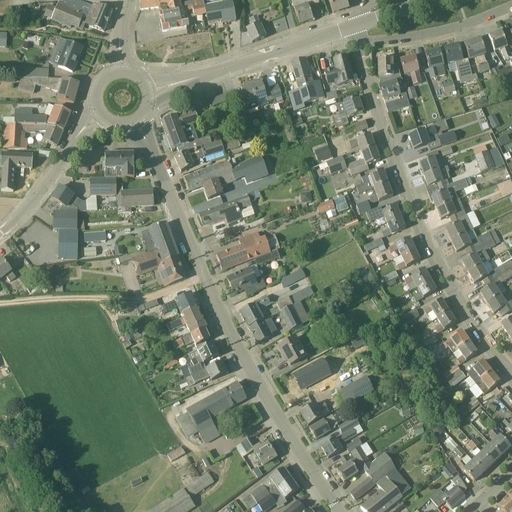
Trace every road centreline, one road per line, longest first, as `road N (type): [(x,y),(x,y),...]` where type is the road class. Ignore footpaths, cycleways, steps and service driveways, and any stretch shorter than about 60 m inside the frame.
road 1 (secondary): [(339,511),(222,323),(147,145)]
road 2 (residential): [(511,374),(484,343),(411,206),(375,115),(362,41)]
road 3 (track): [(0,304),(144,298),(203,278)]
road 4 (tertiary): [(183,82),(359,24)]
road 5 (residential): [(362,41),(458,28),(511,7)]
